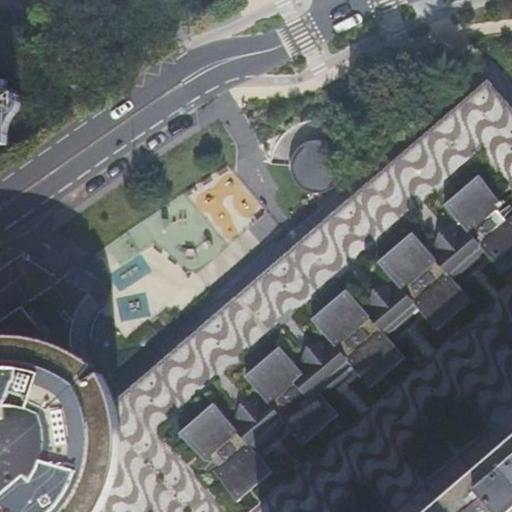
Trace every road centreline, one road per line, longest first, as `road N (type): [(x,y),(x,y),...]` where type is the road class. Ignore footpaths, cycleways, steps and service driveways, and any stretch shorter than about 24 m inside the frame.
road 1 (secondary): [(0,220),(158,112),(201,72)]
road 2 (secondary): [(201,72),(146,92),(0,193)]
road 3 (secondary): [(201,72),(343,16)]
